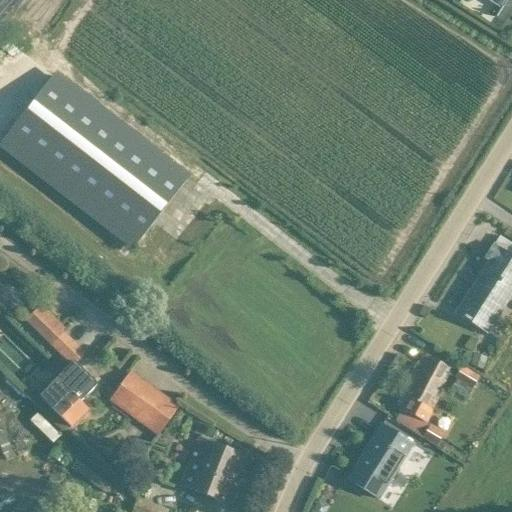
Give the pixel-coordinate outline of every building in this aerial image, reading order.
[(52,75),(0,143),(0,144),(135,247),(187,181),(52,75)] [(484,337),(511,293),(511,256),(494,245),(449,314),(484,337)] [(41,307),(26,322),(72,367),(84,355),(62,332),(64,330),(41,307)] [(462,352),(457,361),(475,371),(480,362),(462,352)] [(392,412),(425,427),(451,372),(418,357),(392,412)] [(38,398),(71,430),(89,412),(80,403),(96,386),(76,367),(61,383),(57,379),(38,398)] [(179,408),(134,373),(116,396),(161,431),(179,408)] [(343,479),(378,502),(414,447),(379,424),(343,479)] [(179,487),(221,503),(238,455),(196,440),(179,487)] [(0,510),(0,511),(71,511),(26,477),(0,510)] [(153,511),(117,501),(114,511),(153,511)]
